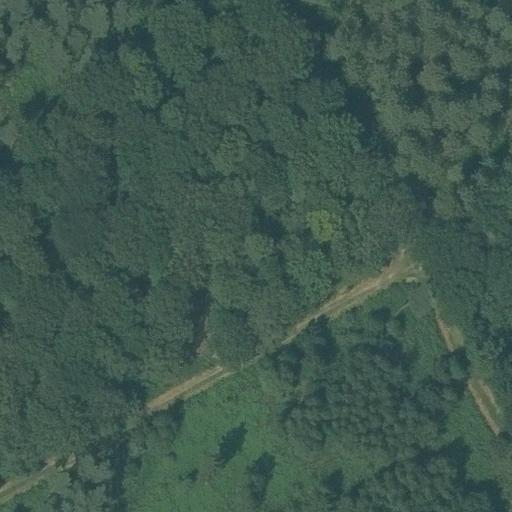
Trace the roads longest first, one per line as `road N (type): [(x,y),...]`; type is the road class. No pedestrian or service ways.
road 1 (track): [(511,442),(281,0)]
road 2 (track): [(511,219),(416,265),(120,435)]
road 3 (track): [(120,435),(0,499)]
